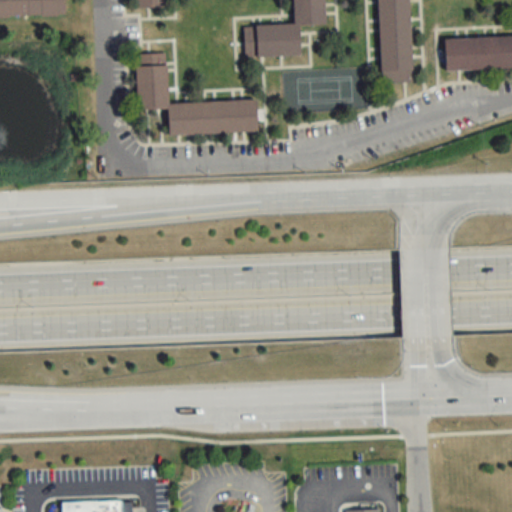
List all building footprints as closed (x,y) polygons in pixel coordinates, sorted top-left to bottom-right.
[(0,0),(65,0),(66,10),(56,11),(56,13),(40,13),(40,12),(7,13),(8,15),(0,15),(0,0)] [(322,0),(323,3),(323,12),(324,22),(298,23),(298,32),(299,44),(299,53),(280,54),(261,55),(255,55),(255,53),(244,53),(243,41),(242,25),(252,25),(254,25),(254,23),(259,23),(278,22),(293,21),(293,14),(293,4),(292,0),(322,0)] [(408,0),(408,17),(409,28),(410,46),(410,55),(411,79),(404,79),(381,80),(380,80),(379,56),(378,47),(378,28),(377,19),(376,1),(376,0),(408,0)] [(511,64),(495,65),(467,67),(458,67),(445,68),(444,53),(443,36),(456,35),(465,35),(484,34),(494,33),(511,32),(511,64)] [(255,96),(256,113),(256,128),(243,129),(234,129),(216,130),(205,131),(187,132),(178,132),(168,133),(166,106),(159,107),(146,107),(136,108),(134,70),(134,63),(136,63),(135,52),(148,51),(164,50),(164,62),(166,62),(166,69),(167,88),(168,101),(176,100),(186,100),(203,99),(213,98),(232,97),(241,97),(255,96)] [(123,511),(123,501),(64,502),(64,511),(123,511)]
